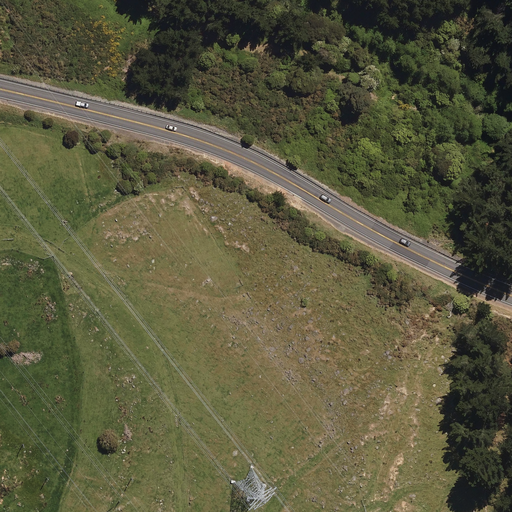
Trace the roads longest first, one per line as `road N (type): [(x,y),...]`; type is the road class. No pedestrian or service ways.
road 1 (secondary): [(511,294),(445,267),(248,159),(155,126),(0,88)]
road 2 (track): [(177,511),(178,451),(152,342),(55,251),(0,229)]
